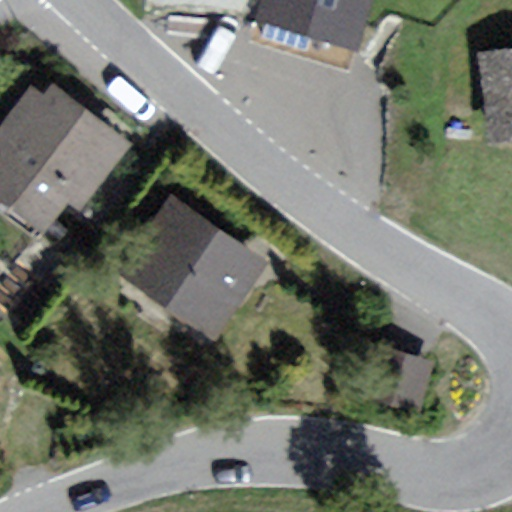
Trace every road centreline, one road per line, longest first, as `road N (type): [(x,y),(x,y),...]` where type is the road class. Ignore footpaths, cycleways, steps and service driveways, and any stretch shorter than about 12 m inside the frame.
road 1 (tertiary): [(511,333),(363,241),(77,0)]
road 2 (tertiary): [(44,511),(198,454),(274,449),(478,473),(511,445)]
